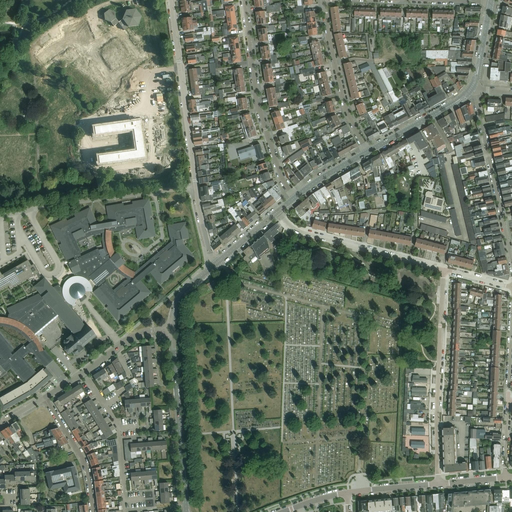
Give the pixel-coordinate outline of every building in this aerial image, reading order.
[(267,4),(266,0),(254,2),(254,3),(254,5),(255,5),(255,8),(266,6),(266,9),(273,8),(272,5),(269,6),(269,3),(267,4)] [(304,0),(301,0),(302,6),(296,6),(297,10),(304,9),(303,6),(313,5),(313,2),(313,1),(312,0),(304,0)] [(208,12),(207,6),(207,1),(204,1),(198,2),(198,5),(197,5),(197,8),(200,9),(200,13),(201,13),(208,12)] [(212,15),(222,14),(235,12),(234,10),(235,9),(235,7),(234,7),(229,7),(228,5),(223,5),(223,8),(226,8),(226,11),(216,12),(212,13),(212,15)] [(270,17),(269,13),(280,12),(280,7),(273,8),(266,9),(267,11),(256,13),(256,16),(256,18),(257,18),(257,19),(270,17)] [(509,12),(510,8),(503,7),(502,14),(511,15),(511,13),(509,12)] [(314,14),(314,12),(304,13),(304,9),(297,10),(294,10),(294,14),(303,13),(304,19),(315,17),(314,17),(315,16),(315,15),(314,14)] [(122,84),(121,84),(118,80),(124,75),(125,77),(140,66),(143,63),(150,58),(144,51),(142,52),(128,34),(125,30),(128,27),(138,26),(141,17),(136,10),(126,11),(122,20),(119,23),(114,27),(93,43),(90,40),(91,39),(86,33),(89,30),(86,25),(88,23),(85,16),(59,26),(64,37),(56,43),(55,44),(53,42),(46,47),(45,48),(38,53),(35,56),(43,66),(79,38),(83,43),(80,46),(113,90),(115,89),(121,84),(122,84)] [(109,10),(104,14),(105,20),(110,23),(114,27),(119,23),(116,19),(115,12),(109,10)] [(511,17),(507,17),(501,16),(499,23),(500,23),(499,27),(507,29),(508,25),(510,25),(511,17)] [(198,29),(197,23),(183,25),(184,28),(183,29),(183,30),(184,31),(196,30),(196,33),(197,33),(203,32),(203,28),(198,29)] [(316,27),(315,23),(307,24),(307,25),(303,26),(304,31),(308,31),(316,29),(317,28),(316,27)] [(274,25),(268,26),(269,29),(258,30),(259,33),(258,33),(258,35),(259,35),(259,36),(267,35),(267,32),(269,31),(273,30),(273,31),(274,31),(274,30),(274,25)] [(185,37),(185,39),(185,40),(185,41),(185,42),(186,43),(194,41),(193,40),(202,38),(202,35),(201,32),(196,33),(185,34),(185,37)] [(271,41),(270,35),(267,35),(259,36),(259,37),(259,39),(260,42),(270,41),(271,43),(276,43),(275,40),(271,41)] [(495,43),(511,46),(511,45),(511,42),(504,41),(504,39),(496,38),(495,39),(495,40),(496,41),(495,43)] [(187,48),(186,48),(187,53),(196,52),(195,50),(202,49),(201,45),(201,43),(199,43),(192,44),(186,45),(187,48)] [(276,45),(276,43),(271,43),(271,46),(261,47),(261,50),(260,51),(261,53),(261,54),(273,52),(272,48),(274,48),(274,46),(276,45)] [(502,51),(494,49),(494,50),(493,50),(493,52),(494,52),(493,54),(507,57),(510,57),(511,54),(502,53),(502,51)] [(240,51),(240,50),(236,51),(235,50),(231,50),(232,51),(232,54),(230,55),(229,53),(223,54),(224,58),(228,58),(240,56),(240,53),(241,53),(240,51)] [(473,52),(461,51),(460,51),(455,51),(450,51),(445,51),(420,51),(420,55),(423,55),(423,59),(447,59),(457,59),(463,60),(463,58),(472,58),(473,52)] [(262,57),(262,60),(270,59),(270,61),(277,60),(276,55),(273,56),(273,52),(261,54),(261,55),(261,56),(262,57)] [(322,56),(321,54),(321,53),(313,55),(313,56),(314,61),(322,59),(323,58),(322,57),(322,56)] [(201,57),(201,54),(187,56),(188,58),(188,64),(196,63),(196,61),(205,60),(204,56),(201,57)] [(323,60),(322,59),(314,61),(311,62),(313,68),(306,69),(307,73),(315,71),(314,67),(324,65),(323,62),(323,60)] [(472,60),(463,60),(457,59),(457,62),(451,62),(451,67),(470,68),(471,65),(472,60)] [(264,70),(264,71),(272,70),(272,67),(275,66),(275,64),(277,64),(277,60),(270,61),(271,64),(263,65),(263,68),(263,70),(264,70)] [(508,82),(508,72),(511,72),(511,64),(498,61),(498,64),(492,63),(491,68),(490,68),(490,81),(508,82)] [(446,69),(451,69),(451,67),(447,67),(444,67),(431,67),(436,77),(437,77),(446,72),(446,69)] [(326,75),(325,72),(315,74),(315,71),(307,73),(304,74),(304,77),(313,75),(314,80),(327,78),(327,77),(327,75),(326,75)] [(454,84),(447,74),(446,72),(437,77),(441,85),(449,97),(457,93),(459,91),(454,84)] [(360,75),(360,73),(353,75),(347,76),(348,82),(355,81),(354,78),(357,77),(357,76),(360,75)] [(451,74),(447,74),(454,84),(459,91),(463,87),(459,82),(457,82),(451,74)] [(468,76),(460,75),(457,75),(456,78),(458,81),(466,83),(468,76)] [(273,76),(265,78),(264,78),(264,80),(265,81),(265,83),(275,82),(276,85),(281,84),(280,79),(280,78),(279,78),(279,79),(273,80),(273,76)] [(441,85),(437,77),(436,77),(430,81),(434,89),(437,94),(429,98),(433,106),(446,99),(442,92),(441,92),(439,87),(441,85)] [(329,87),(328,84),(328,83),(320,85),(320,86),(319,86),(317,86),(318,88),(319,92),(330,89),(329,89),(330,88),(330,87),(329,87)] [(284,86),(284,84),(281,84),(276,85),(276,88),(266,89),(267,92),(266,93),(267,94),(267,95),(280,93),(279,87),(284,86)] [(203,88),(199,89),(192,90),(193,96),(207,94),(206,91),(209,90),(208,87),(203,88)] [(330,90),(330,89),(319,92),(319,96),(316,97),(316,99),(312,100),(312,103),(322,101),(321,97),(323,97),(331,95),(330,92),(331,92),(330,90)] [(281,97),(280,93),(267,95),(267,96),(267,98),(268,98),(269,102),(277,100),(277,99),(280,99),(280,98),(281,97)] [(433,106),(429,98),(428,99),(425,93),(422,94),(430,108),(433,106)] [(236,100),(236,97),(228,98),(228,101),(232,100),(233,102),(236,102),(236,105),(247,104),(247,103),(247,101),(246,101),(246,98),(236,100)] [(429,108),(425,101),(423,103),(420,99),(418,100),(424,111),(429,108)] [(277,103),(277,100),(269,102),(268,103),(269,104),(269,105),(270,107),(278,106),(278,108),(289,106),(289,102),(281,104),(281,103),(277,103)] [(366,113),(364,107),(361,100),(354,102),(356,106),(360,115),(366,113)] [(424,111),(418,100),(416,101),(418,105),(415,106),(420,114),(424,111)] [(334,106),(332,101),(325,103),(325,104),(322,105),(322,106),(318,107),(319,110),(334,106)] [(409,101),(406,103),(414,117),(419,114),(415,107),(413,108),(409,101)] [(405,103),(401,106),(402,107),(408,120),(413,117),(405,103)] [(470,103),(466,105),(470,120),(475,119),(471,103),(470,103)] [(247,104),(236,105),(236,109),(231,110),(232,115),(238,114),(237,111),(248,110),(247,107),(248,106),(248,105),(247,104)] [(208,108),(207,105),(189,107),(190,113),(200,112),(199,109),(202,109),(208,108)] [(470,120),(466,105),(461,108),(466,122),(470,120)] [(398,110),(392,113),(394,116),(399,125),(408,120),(402,107),(398,110)] [(463,128),(466,127),(460,109),(455,111),(460,125),(461,124),(463,128)] [(399,125),(394,116),(392,113),(391,110),(389,111),(390,113),(388,115),(389,118),(394,127),(395,127),(399,125)] [(372,121),(372,120),(369,114),(368,112),(360,116),(361,119),(364,118),(367,123),(368,123),(372,121)] [(453,113),(448,115),(453,127),(456,125),(454,121),(456,120),(453,113)] [(284,115),(281,116),(273,119),(274,120),(273,120),(274,122),(276,125),(286,122),(292,120),(291,118),(285,119),(284,115)] [(394,127),(389,118),(388,115),(383,117),(390,130),(394,127)] [(454,128),(453,127),(448,115),(444,118),(447,125),(449,124),(452,130),(454,128)] [(337,118),(337,117),(336,116),(327,120),(329,124),(338,120),(338,119),(338,118),(337,118)] [(443,118),(438,121),(437,121),(442,129),(444,128),(447,133),(450,132),(443,118)] [(252,120),(244,122),(241,123),(242,126),(239,127),(240,129),(242,129),(253,125),(252,123),(253,122),(252,120)] [(338,121),(338,120),(329,124),(331,127),(327,129),(329,133),(333,131),(332,129),(340,125),(339,123),(340,122),(339,121),(338,121)] [(141,121),(95,127),(96,135),(134,130),(136,151),(98,156),(99,164),(144,158),(143,154),(145,154),(141,121)] [(374,124),(372,121),(368,123),(372,128),(365,132),(369,141),(380,135),(374,124)] [(388,131),(383,121),(377,124),(378,126),(379,128),(382,134),(388,131)] [(288,127),(286,122),(276,125),(276,126),(275,126),(276,128),(277,131),(282,129),(283,133),(290,130),(298,127),(297,124),(288,127)] [(202,130),(201,127),(201,123),(199,123),(192,124),(193,129),(192,129),(193,134),(220,130),(219,128),(202,130)] [(433,124),(427,127),(433,138),(439,135),(435,129),(433,124)] [(254,127),(253,125),(242,129),(244,134),(245,134),(255,130),(255,129),(255,128),(254,127)] [(350,132),(348,127),(348,128),(347,125),(341,128),(344,135),(350,132)] [(301,129),(304,137),(309,135),(305,127),(301,129)] [(439,148),(436,144),(427,127),(422,130),(429,142),(432,140),(436,149),(439,148)] [(255,131),(255,130),(245,134),(246,139),(242,140),(243,143),(248,142),(253,141),(252,137),(257,136),(256,133),(256,131),(255,131)] [(288,138),(292,136),(290,130),(283,133),(284,136),(279,137),(282,144),(289,142),(288,138)] [(420,131),(412,136),(414,141),(415,142),(420,151),(422,150),(428,160),(432,158),(431,150),(420,131)] [(452,141),(454,141),(452,137),(450,132),(447,133),(448,136),(446,137),(447,139),(449,143),(452,141)] [(478,140),(477,138),(479,137),(478,132),(477,132),(474,133),(469,134),(465,136),(464,136),(462,137),(462,138),(458,139),(460,142),(466,139),(467,141),(471,139),(472,142),(478,140)] [(439,135),(433,138),(436,144),(439,148),(445,145),(439,135)] [(415,142),(414,141),(412,136),(406,139),(409,145),(415,142)] [(358,147),(353,137),(334,147),(339,157),(358,147)] [(308,139),(299,143),(302,149),(307,147),(310,145),(308,139)] [(412,150),(410,146),(409,145),(406,139),(401,142),(400,142),(402,146),(403,145),(405,149),(408,153),(412,150)] [(402,146),(400,142),(396,145),(402,156),(405,155),(402,150),(405,149),(403,145),(402,146)] [(264,159),(259,144),(257,145),(256,144),(257,144),(257,143),(250,145),(250,146),(251,146),(251,147),(238,151),(241,160),(257,155),(259,161),(264,159)] [(283,148),(282,149),(283,152),(284,152),(285,154),(286,156),(289,154),(289,153),(293,152),(292,150),(296,148),(295,144),(290,145),(283,148)] [(481,149),(480,144),(464,149),(465,153),(474,150),(474,151),(481,149)] [(402,156),(396,145),(391,148),(390,148),(392,151),(393,151),(395,154),(397,153),(398,155),(397,156),(399,158),(402,156)] [(339,157),(334,147),(330,150),(335,159),(339,157)] [(309,150),(314,160),(318,168),(323,166),(318,156),(316,157),(312,148),(309,150)] [(392,151),(390,148),(386,151),(392,161),(390,162),(391,167),(394,166),(393,162),(395,161),(392,156),(395,154),(393,151),(392,151)] [(511,151),(510,148),(493,152),(494,157),(502,155),(501,153),(508,152),(508,151),(511,151)] [(296,159),(304,154),(304,152),(302,149),(293,155),(296,159)] [(333,160),(329,152),(328,150),(323,153),(323,152),(320,154),(320,155),(325,164),(333,160)] [(392,161),(386,151),(381,153),(385,160),(387,159),(390,162),(392,161)] [(482,151),(464,156),(465,159),(475,156),(475,158),(483,156),(482,151)] [(511,158),(511,153),(494,158),(495,163),(503,161),(502,159),(508,158),(508,159),(511,158)] [(318,168),(314,160),(311,162),(309,158),(307,158),(313,171),(318,168)] [(475,168),(485,165),(484,158),(474,161),(475,168)] [(373,171),(371,160),(362,165),(365,172),(370,169),(371,172),(373,171)] [(511,164),(511,160),(495,164),(496,169),(505,168),(504,166),(511,164)] [(268,169),(266,163),(257,166),(257,168),(256,169),(257,172),(268,169)] [(306,163),(302,166),(309,174),(313,171),(306,163)] [(304,179),(293,165),(292,166),(295,170),(293,172),(300,181),(304,179)] [(291,179),(296,185),(300,182),(287,166),(285,168),(293,178),(291,179)] [(305,178),(309,174),(302,166),(298,169),(305,178)] [(460,168),(461,175),(468,173),(466,167),(460,168)] [(511,169),(511,167),(497,170),(498,176),(506,174),(505,171),(511,169)] [(357,179),(355,169),(350,172),(352,180),(352,182),(354,180),(357,184),(359,183),(357,179)] [(488,176),(486,171),(478,173),(478,175),(475,176),(474,174),(469,175),(470,180),(488,176)] [(271,179),(268,172),(261,175),(263,181),(271,179)] [(352,180),(350,172),(341,177),(343,185),(352,180)] [(511,176),(511,173),(498,177),(499,182),(511,179),(510,177),(511,176)] [(489,182),(488,179),(488,176),(475,179),(476,185),(489,182)] [(334,193),(336,198),(337,201),(340,200),(341,199),(346,213),(351,213),(344,191),(340,178),(334,181),(330,184),(334,190),(334,193)] [(226,179),(220,181),(221,185),(222,190),(222,193),(229,191),(226,179)] [(275,186),(273,180),(265,183),(270,189),(275,186)] [(511,185),(511,180),(499,183),(501,188),(511,185)] [(275,186),(270,189),(265,183),(261,184),(268,192),(276,202),(281,198),(277,194),(280,191),(277,184),(275,186)] [(330,184),(326,186),(330,193),(333,199),(334,199),(336,198),(334,193),(334,190),(330,184)] [(222,190),(221,185),(212,187),(208,188),(207,186),(200,187),(201,197),(212,195),(212,192),(222,190)] [(376,193),(375,185),(371,186),(372,189),(368,190),(369,196),(376,193)] [(470,191),(471,195),(491,190),(490,185),(482,187),(482,189),(470,191)] [(511,186),(501,189),(502,195),(511,193),(511,192),(511,186)] [(267,210),(271,207),(266,201),(267,200),(263,195),(262,196),(261,195),(259,192),(256,187),(248,189),(252,198),(256,197),(259,201),(267,210)] [(324,187),(320,190),(325,198),(329,195),(324,187)] [(324,199),(319,191),(314,193),(321,205),(326,202),(324,199)] [(424,198),(422,205),(424,206),(424,207),(439,211),(440,209),(439,209),(442,199),(437,198),(430,196),(430,193),(429,191),(426,191),(425,192),(424,195),(423,195),(425,195),(424,198)] [(271,207),(276,202),(268,192),(263,195),(267,200),(266,201),(271,207)] [(217,194),(212,195),(201,197),(202,202),(213,200),(213,198),(217,197),(217,194)] [(313,203),(311,204),(310,214),(312,214),(312,212),(317,207),(315,205),(318,202),(312,195),(308,198),(313,203)] [(485,201),(475,203),(476,207),(494,203),(492,198),(484,200),(485,201)] [(168,243),(134,272),(133,271),(131,270),(129,269),(128,268),(127,267),(125,267),(124,265),(123,264),(124,263),(116,253),(115,254),(115,253),(114,251),(113,250),(113,249),(112,247),(112,246),(112,245),(112,243),(112,242),(111,241),(111,240),(111,239),(111,238),(111,237),(111,235),(111,234),(111,233),(111,232),(112,231),(131,228),(135,228),(137,239),(155,236),(152,220),(149,220),(149,216),(151,215),(148,199),(132,202),(133,205),(123,206),(122,204),(106,207),(109,222),(97,225),(89,208),(74,215),(75,217),(66,222),(65,219),(50,226),(57,241),(60,240),(62,244),(59,245),(66,260),(64,261),(65,264),(67,263),(73,274),(74,277),(73,277),(72,277),(71,277),(70,278),(69,278),(68,279),(67,280),(66,281),(65,282),(65,283),(64,283),(63,284),(63,285),(62,287),(60,287),(59,284),(52,288),(44,278),(42,280),(40,281),(34,286),(34,287),(37,290),(38,291),(40,294),(6,309),(8,314),(9,314),(8,315),(7,318),(5,318),(3,317),(2,317),(0,317),(0,356),(2,359),(0,360),(0,363),(7,371),(11,367),(24,382),(23,383),(24,382),(26,384),(28,383),(31,380),(37,376),(36,374),(34,373),(35,372),(34,373),(23,360),(24,359),(23,360),(22,359),(27,354),(28,353),(29,353),(30,353),(31,353),(32,354),(33,354),(35,357),(34,357),(33,358),(33,359),(33,360),(34,360),(36,363),(37,363),(38,363),(39,363),(40,363),(44,368),(45,367),(42,365),(51,358),(53,360),(44,350),(43,350),(43,351),(40,351),(39,348),(41,347),(40,345),(40,343),(39,342),(38,340),(37,339),(36,337),(35,336),(34,334),(57,315),(74,334),(72,335),(71,334),(70,334),(71,335),(66,339),(66,338),(65,338),(66,339),(64,340),(63,340),(64,341),(64,343),(63,343),(64,343),(65,345),(65,346),(65,345),(67,345),(65,347),(64,346),(64,347),(64,350),(63,350),(63,351),(64,350),(66,352),(66,353),(67,353),(69,353),(69,354),(70,354),(70,353),(72,351),(72,352),(71,353),(72,353),(73,354),(73,355),(74,355),(75,355),(76,356),(76,355),(78,353),(78,354),(79,353),(78,353),(83,349),(83,350),(84,349),(82,347),(84,346),(86,344),(87,344),(87,343),(95,336),(96,336),(86,323),(85,324),(84,326),(64,302),(65,301),(66,302),(67,303),(68,303),(69,304),(70,305),(72,305),(73,306),(74,306),(75,299),(76,299),(77,299),(78,299),(79,299),(80,298),(81,298),(82,297),(83,296),(83,295),(84,295),(84,294),(84,293),(85,292),(85,291),(92,291),(92,290),(92,289),(91,287),(91,286),(91,285),(90,285),(90,284),(90,283),(89,282),(88,281),(90,279),(96,286),(97,286),(98,287),(93,292),(103,304),(105,303),(108,306),(106,308),(117,320),(129,310),(128,308),(135,301),(137,303),(150,293),(139,281),(150,272),(160,284),(172,274),(171,272),(179,265),(180,267),(193,257),(182,244),(183,244),(182,244),(182,240),(188,239),(188,238),(185,223),(168,226),(170,238),(169,238),(170,238),(171,242),(168,243)] [(224,205),(223,199),(217,200),(218,204),(211,206),(210,203),(202,205),(203,211),(221,206),(224,205)] [(295,209),(303,219),(306,222),(305,226),(309,227),(310,217),(310,214),(311,204),(307,199),(306,199),(299,205),(295,209)] [(340,200),(337,201),(337,202),(341,214),(346,213),(341,199),(340,200)] [(261,215),(267,210),(259,201),(253,205),(261,215)] [(255,220),(259,217),(248,203),(244,207),(246,209),(247,208),(251,213),(250,214),(255,220)] [(495,208),(494,203),(476,207),(468,208),(470,215),(472,214),(471,211),(486,207),(486,210),(495,208)] [(222,209),(221,206),(203,211),(205,216),(205,217),(212,215),(211,211),(222,209)] [(243,230),(247,227),(235,212),(232,207),(228,210),(230,213),(234,219),(236,221),(237,220),(239,223),(238,224),(243,230)] [(255,220),(250,214),(248,216),(242,208),(240,210),(240,211),(245,217),(250,224),(255,220)] [(294,210),(301,220),(299,222),(305,226),(306,222),(303,219),(295,209),(294,210)] [(495,210),(476,213),(476,216),(479,216),(479,218),(488,216),(496,215),(495,210)] [(247,227),(250,224),(245,217),(240,211),(238,213),(237,211),(235,212),(247,227)] [(205,217),(205,219),(207,224),(214,222),(212,215),(205,217)] [(498,222),(497,217),(489,219),(489,221),(478,223),(479,227),(482,226),(498,222)] [(216,229),(214,222),(207,224),(208,231),(212,230),(216,229)] [(238,234),(241,232),(236,225),(235,224),(232,227),(238,234)] [(280,228),(277,224),(268,231),(271,235),(273,238),(279,233),(277,230),(280,228)] [(483,229),(484,232),(484,233),(500,229),(498,224),(490,226),(490,228),(483,229)] [(235,237),(238,234),(232,227),(229,230),(235,237)] [(369,232),(368,238),(375,239),(376,232),(376,231),(376,229),(374,229),(370,228),(370,230),(369,232)] [(232,239),(235,237),(229,230),(226,232),(232,239)] [(271,235),(268,231),(264,234),(269,241),(273,246),(277,243),(273,238),(271,235)] [(229,242),(232,239),(226,232),(223,235),(229,242)] [(226,245),(229,242),(223,235),(219,238),(226,245)] [(268,240),(263,235),(262,236),(263,237),(261,238),(260,238),(261,239),(259,240),(258,239),(257,241),(255,243),(255,242),(251,245),(255,252),(259,261),(261,259),(260,257),(268,251),(265,247),(268,245),(267,244),(268,243),(268,240)] [(214,241),(215,242),(220,250),(223,247),(218,237),(214,241)] [(421,248),(423,241),(417,239),(415,247),(421,248)] [(216,253),(220,250),(215,242),(212,244),(212,248),(216,253)] [(492,244),(493,249),(494,250),(504,248),(502,242),(492,244)] [(254,253),(249,247),(243,252),(246,256),(244,258),(248,263),(255,256),(254,253)] [(505,255),(504,250),(504,248),(494,250),(495,257),(505,255)] [(454,264),(456,254),(457,251),(455,251),(454,254),(448,252),(446,259),(449,259),(448,263),(454,264)] [(460,266),(462,259),(463,253),(461,253),(460,256),(456,254),(454,264),(460,266)] [(474,259),(468,257),(468,258),(467,260),(465,267),(471,269),(474,259)] [(507,263),(505,258),(497,259),(498,262),(491,263),(491,264),(487,264),(486,259),(480,261),(482,268),(493,266),(507,263)] [(268,272),(261,259),(259,261),(266,275),(272,272),(271,271),(268,272)] [(0,272),(0,290),(8,286),(9,288),(9,290),(28,279),(36,274),(40,281),(42,280),(33,264),(31,266),(27,260),(1,275),(0,272)] [(458,284),(454,283),(454,289),(461,290),(461,286),(466,286),(466,281),(458,279),(458,284)] [(477,290),(471,288),(469,295),(476,297),(477,290)] [(482,298),(483,293),(484,291),(477,290),(476,297),(482,298)] [(116,359),(112,362),(118,374),(120,373),(123,378),(126,377),(116,359)] [(111,378),(114,376),(117,375),(115,372),(112,367),(113,367),(111,363),(108,365),(108,366),(105,368),(109,375),(111,378)] [(16,402),(22,399),(24,398),(30,395),(32,393),(34,393),(33,392),(38,388),(40,387),(42,385),(47,381),(49,380),(52,377),(52,376),(53,376),(50,373),(50,374),(45,368),(41,372),(37,376),(31,380),(28,383),(26,384),(0,399),(0,407),(2,411),(6,408),(8,407),(9,407),(14,404),(16,403),(16,402)] [(108,376),(103,369),(97,373),(102,380),(108,376)] [(102,380),(97,373),(92,376),(95,380),(94,380),(95,381),(95,380),(97,384),(102,380)] [(429,384),(430,376),(430,374),(412,374),(412,384),(429,384)] [(79,385),(74,388),(79,394),(80,397),(84,394),(83,392),(79,385)] [(429,387),(425,387),(412,387),(411,397),(429,397),(429,387)] [(74,388),(70,390),(75,397),(79,394),(74,388)] [(75,397),(70,390),(66,393),(70,400),(75,397)] [(70,400),(66,393),(61,396),(66,403),(70,400)] [(66,403),(61,396),(57,399),(58,400),(61,405),(62,405),(66,403)] [(86,408),(97,401),(96,399),(92,402),(90,399),(84,404),(86,408)] [(61,405),(58,400),(53,403),(60,412),(64,409),(62,405),(61,405)] [(428,410),(429,402),(429,400),(411,400),(411,410),(414,410),(428,410)] [(94,405),(98,403),(97,401),(86,408),(89,412),(96,408),(94,405)] [(92,417),(103,410),(101,408),(98,410),(96,408),(89,412),(92,417)] [(63,418),(70,413),(67,409),(66,409),(60,413),(63,418)] [(414,413),(414,410),(411,410),(407,409),(404,409),(403,422),(406,422),(407,412),(411,413),(414,413)] [(100,414),(104,412),(103,410),(92,417),(95,421),(102,417),(100,414)] [(66,422),(73,418),(70,413),(63,418),(66,422)] [(428,413),(424,413),(411,413),(410,423),(428,423),(428,413)] [(97,425),(108,419),(107,417),(103,419),(102,417),(95,421),(97,425)] [(69,427),(75,422),(73,418),(66,422),(69,427)] [(105,423),(109,420),(108,419),(97,425),(100,430),(107,425),(105,423)] [(20,430),(16,422),(11,425),(19,439),(22,437),(18,431),(20,430)] [(78,426),(75,422),(69,427),(71,431),(77,427),(78,426)] [(60,432),(55,424),(50,427),(51,430),(44,432),(45,437),(52,435),(60,432)] [(103,434),(114,427),(112,425),(109,428),(107,425),(100,430),(103,434)] [(9,426),(4,429),(14,442),(17,440),(13,434),(15,433),(9,426)] [(427,426),(425,426),(410,426),(409,436),(427,436),(427,426)] [(77,439),(82,436),(77,427),(71,431),(77,439)] [(111,431),(115,429),(114,427),(103,434),(106,438),(113,434),(111,431)] [(468,471),(467,462),(457,463),(457,464),(456,464),(454,427),(443,428),(443,427),(442,427),(444,474),(468,471)] [(14,442),(4,429),(0,431),(5,439),(7,438),(14,448),(17,446),(16,444),(14,442)] [(501,440),(501,433),(500,434),(490,434),(490,436),(485,435),(485,430),(470,429),(470,438),(475,438),(482,439),(489,439),(501,440)] [(63,437),(60,432),(52,435),(53,438),(43,440),(42,440),(35,442),(35,445),(43,443),(63,437)] [(91,434),(89,432),(85,434),(89,441),(93,438),(91,435),(91,434)] [(84,435),(82,436),(77,439),(82,448),(89,444),(84,435)] [(67,444),(63,437),(43,443),(45,448),(53,445),(54,448),(66,444),(67,444)] [(476,452),(475,438),(470,438),(469,449),(473,449),(474,454),(473,454),(474,462),(472,462),(472,471),(478,470),(477,452),(476,452)] [(427,439),(424,439),(410,439),(409,441),(409,449),(426,449),(427,439)] [(85,453),(92,449),(97,446),(97,443),(89,444),(82,448),(85,453)] [(500,468),(500,458),(500,455),(501,444),(493,444),(493,453),(491,453),(491,458),(493,458),(493,469),(500,468)] [(35,456),(33,453),(31,448),(26,450),(30,456),(31,457),(34,462),(36,462),(35,456)] [(40,462),(40,455),(41,455),(40,451),(38,452),(33,453),(35,456),(36,462),(40,462)] [(102,456),(101,453),(98,455),(97,452),(94,453),(87,456),(89,461),(102,456)] [(113,462),(118,461),(117,453),(112,454),(107,455),(102,456),(89,461),(91,467),(98,464),(97,461),(103,459),(112,457),(113,462)] [(53,472),(45,473),(49,490),(63,487),(65,493),(79,490),(77,478),(76,473),(75,473),(74,467),(66,468),(67,469),(66,469),(53,472)] [(107,475),(107,472),(93,475),(94,481),(102,479),(101,476),(107,475)] [(489,505),(490,490),(453,493),(451,508),(452,508),(453,508),(489,505)] [(509,490),(494,490),(494,501),(498,501),(498,503),(509,503),(509,499),(509,491),(509,490)] [(378,500),(368,501),(368,511),(392,511),(391,499),(378,500)] [(368,511),(368,501),(359,502),(358,511),(368,511)]
